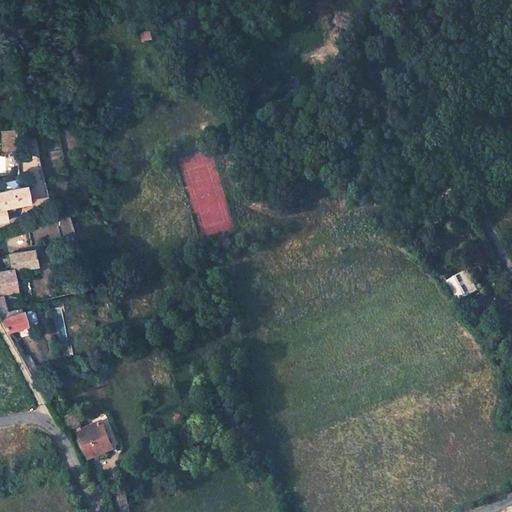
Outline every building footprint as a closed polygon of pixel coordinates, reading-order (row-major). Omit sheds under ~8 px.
[(3,128),(4,150),(21,149),(19,127),(3,128)] [(40,153),(24,157),(27,171),(43,167),(40,153)] [(50,194),(46,179),(32,183),(36,198),(50,194)] [(0,208),(26,202),(22,186),(20,186),(0,191),(0,220),(1,221),(0,218),(0,208)] [(37,269),(33,252),(8,258),(11,274),(37,269)] [(16,297),(16,295),(11,274),(0,274),(0,320),(6,332),(25,325),(19,309),(8,312),(4,299),(16,297)] [(474,289),(465,275),(450,285),(459,299),(474,289)] [(78,427),(75,419),(63,423),(67,431),(78,427)] [(111,450),(101,424),(77,433),(88,459),(111,450)] [(129,511),(125,490),(110,493),(114,511),(129,511)]
